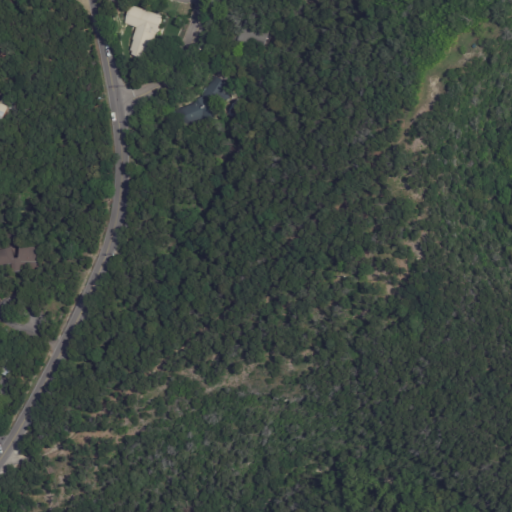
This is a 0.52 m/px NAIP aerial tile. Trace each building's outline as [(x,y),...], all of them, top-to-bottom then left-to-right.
[(167,19),(155,51),(153,50),(150,59),(147,58),(146,62),(134,57),(135,53),(133,53),(137,42),(135,42),(139,30),(127,25),(134,6),(167,19)] [(245,47),(255,19),(278,27),(268,55),(245,47)] [(232,92),(221,108),(216,121),(200,124),(181,131),(174,111),(195,103),(202,97),(216,77),(234,90),(232,92)] [(13,100),(5,121),(0,119),(0,101),(2,96),(13,100)] [(25,264),(26,272),(18,274),(15,265),(3,269),(7,277),(0,280),(0,252),(15,249),(18,260),(22,259),(21,248),(43,249),(43,268),(34,267),(34,264),(25,264)]
